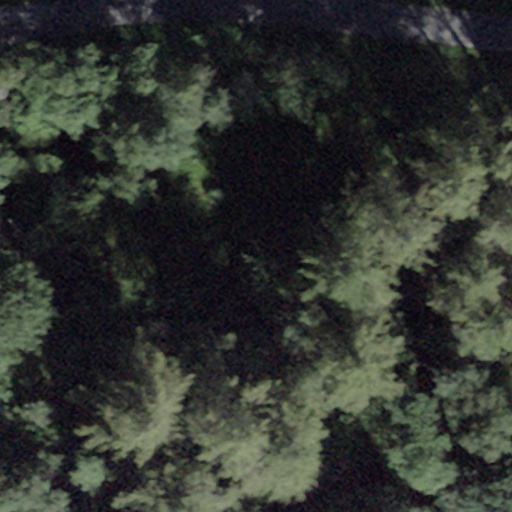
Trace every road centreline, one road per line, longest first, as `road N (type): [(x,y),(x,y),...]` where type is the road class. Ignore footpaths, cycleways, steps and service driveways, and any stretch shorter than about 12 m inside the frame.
road 1 (unclassified): [(511,26),(271,0)]
road 2 (unclassified): [(177,0),(0,23)]
